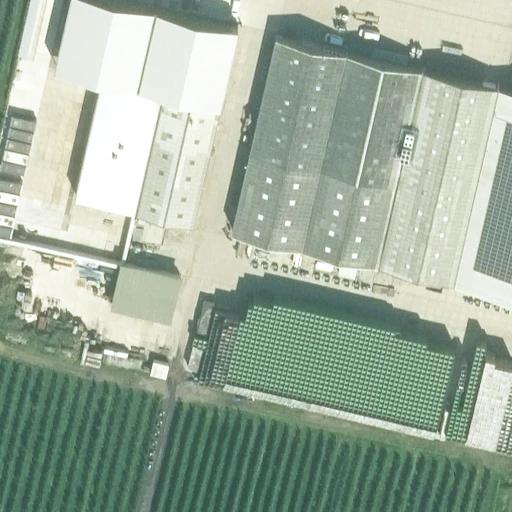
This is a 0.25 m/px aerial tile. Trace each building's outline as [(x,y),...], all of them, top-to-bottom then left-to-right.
[(235,24),(126,0),(67,0),(52,66),(123,82),(122,83),(99,78),(72,194),(96,200),(132,208),(159,92),(135,86),(136,84),(218,103),(235,24)] [(511,86),(419,66),(276,34),(232,229),(342,254),(338,272),(354,276),(358,258),(498,290),(496,296),(504,298),(506,292),(511,292),(511,86)] [(134,208),(193,222),(220,104),(218,103),(161,90),(134,208)] [(86,293),(81,321),(95,323),(100,296),(86,293)] [(334,326),(357,333),(366,302),(343,295),(334,326)] [(421,412),(436,306),(420,304),(418,318),(402,315),(389,408),(421,412)] [(237,383),(249,337),(220,330),(208,375),(237,383)]
